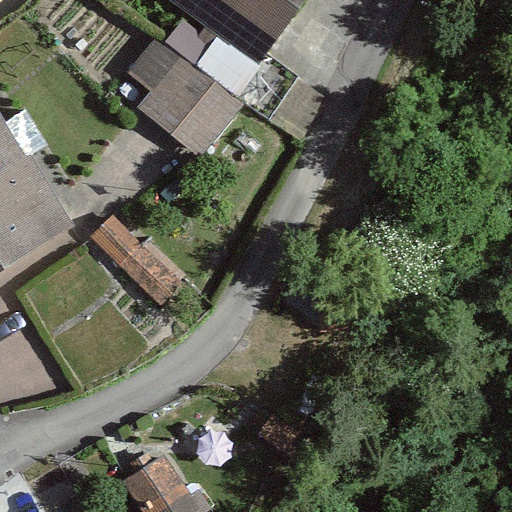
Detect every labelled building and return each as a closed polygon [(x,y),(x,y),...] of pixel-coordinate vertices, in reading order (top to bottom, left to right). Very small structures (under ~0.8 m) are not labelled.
[(176,0),(273,62),(312,0),(176,0)] [(161,31),(117,83),(196,149),(240,98),(161,31)] [(0,94),(0,263),(75,218),(0,94)] [(100,236),(171,307),(194,285),(122,214),(100,236)] [(131,483),(147,511),(202,511),(171,459),(131,483)]
